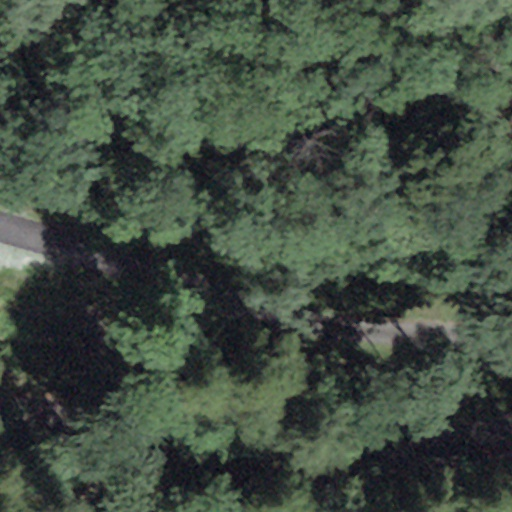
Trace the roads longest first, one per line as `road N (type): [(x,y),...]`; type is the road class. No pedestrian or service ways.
road 1 (track): [(9,239),(111,260),(278,321),(511,342)]
road 2 (track): [(511,435),(192,447),(76,419),(0,420)]
